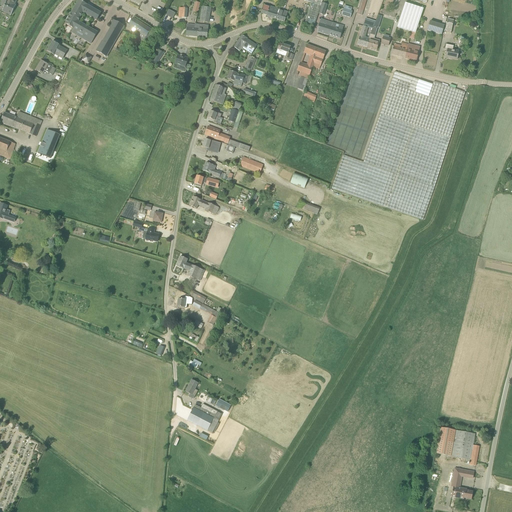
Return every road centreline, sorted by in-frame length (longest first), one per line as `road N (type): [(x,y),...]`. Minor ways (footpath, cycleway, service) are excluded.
road 1 (unclassified): [(175,401),(165,302),(169,243),(191,139),(220,62)]
road 2 (tertiary): [(233,33),(280,28),(356,56),(471,82)]
road 3 (unclassified): [(481,511),(511,366)]
road 4 (tertiary): [(0,108),(66,0)]
